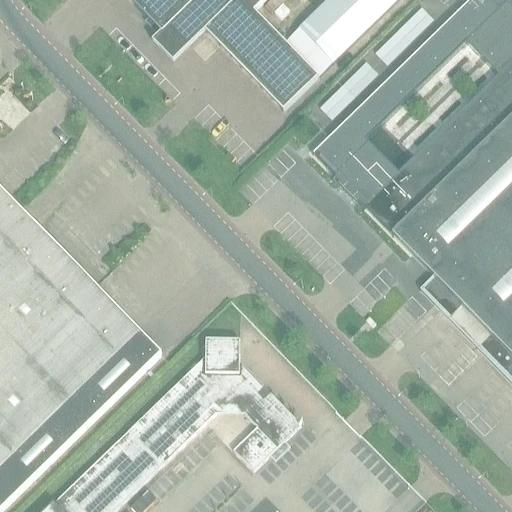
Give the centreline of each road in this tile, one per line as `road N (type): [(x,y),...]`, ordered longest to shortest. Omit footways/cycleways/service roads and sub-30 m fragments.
road 1 (residential): [(259,275),(1,0)]
road 2 (unclassified): [(24,511),(259,275)]
road 3 (residential): [(494,511),(259,275)]
road 4 (unknown): [(370,387),(285,467),(188,474)]
road 5 (unknown): [(139,154),(173,97),(199,78),(220,84),(254,119)]
